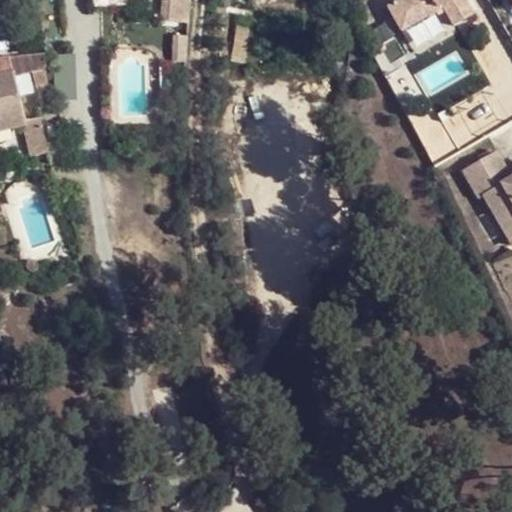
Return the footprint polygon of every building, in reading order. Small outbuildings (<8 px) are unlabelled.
[(390,0),(404,25),(436,8),(431,0),(390,0)] [(431,0),(436,8),(442,5),(454,22),(475,9),(469,0),(431,0)] [(0,123),(24,119),(11,58),(0,59),(0,123)] [(484,166),(511,225),(511,162),(500,141),(477,155),(477,156),(484,166)] [(511,235),(511,225),(484,166),(477,156),(464,162),(481,191),(486,189),(511,235)]
